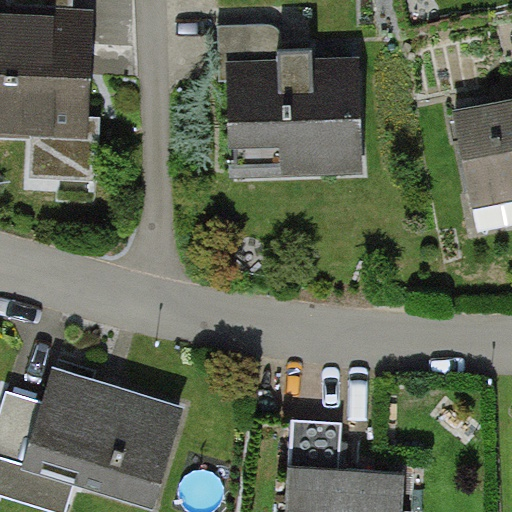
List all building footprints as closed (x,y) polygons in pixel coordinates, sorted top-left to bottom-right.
[(10,0),(10,23),(0,23),(0,132),(43,133),(43,169),(89,169),(89,21),(71,21),(71,0),(10,0)] [(356,63),(220,69),(225,183),(361,177),(356,63)] [(511,102),(456,113),(478,229),(511,222),(511,102)] [(181,423),(53,380),(43,411),(10,400),(0,428),(0,472),(23,481),(28,468),(151,510),(181,423)] [(338,432),(286,429),(280,511),(397,511),(400,471),(336,467),(338,432)]
